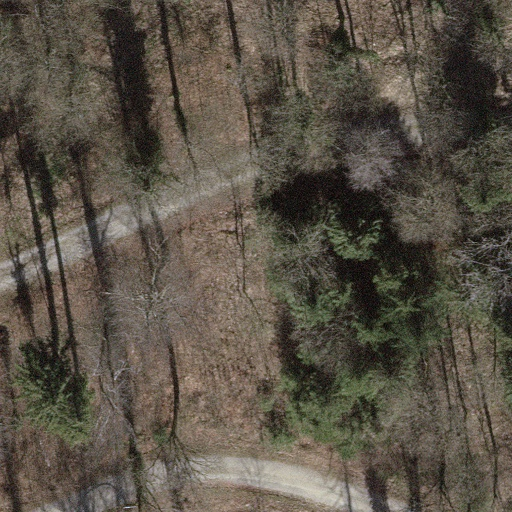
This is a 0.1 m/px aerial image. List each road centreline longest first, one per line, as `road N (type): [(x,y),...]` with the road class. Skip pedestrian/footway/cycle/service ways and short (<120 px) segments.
road 1 (track): [(511,129),(430,128),(315,146),(203,185),(0,278)]
road 2 (track): [(392,511),(295,476),(219,465),(147,478),(60,511)]
road 3 (track): [(191,0),(113,84),(0,263)]
